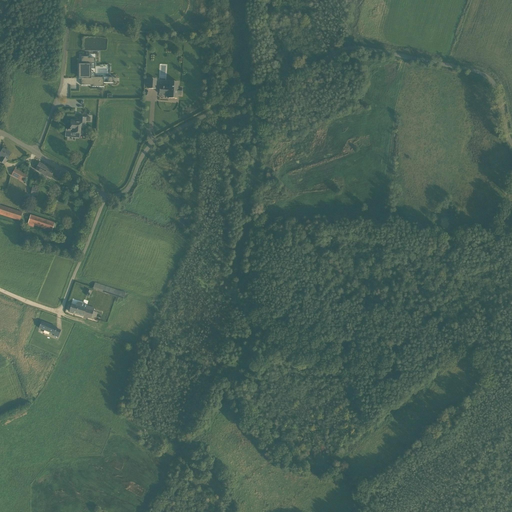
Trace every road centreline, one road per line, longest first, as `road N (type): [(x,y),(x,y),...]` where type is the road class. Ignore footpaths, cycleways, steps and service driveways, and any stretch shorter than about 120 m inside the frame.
road 1 (unclassified): [(105,195),(127,190),(155,141),(346,48),(483,74),(499,94),(511,145)]
road 2 (track): [(0,290),(215,367),(279,457),(316,471)]
road 3 (unclassified): [(36,154),(60,89),(67,25)]
road 4 (unclassified): [(59,312),(105,195)]
